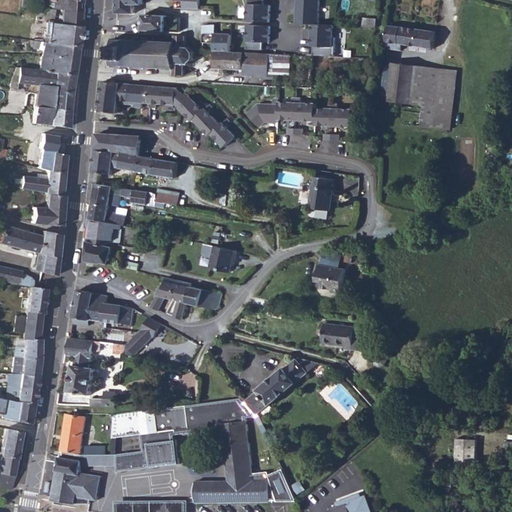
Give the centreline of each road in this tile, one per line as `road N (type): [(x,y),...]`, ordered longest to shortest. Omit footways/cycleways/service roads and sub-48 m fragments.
road 1 (residential): [(67,283),(109,290),(177,324),(214,324),(275,258),(367,232),(371,218),(370,182),(362,168),(344,162),(281,151),(253,162),(189,153),(149,129),(83,127)]
road 2 (secondary): [(27,511),(67,283)]
road 3 (secondary): [(67,283),(83,127)]
road 4 (secondary): [(83,127),(94,0)]
